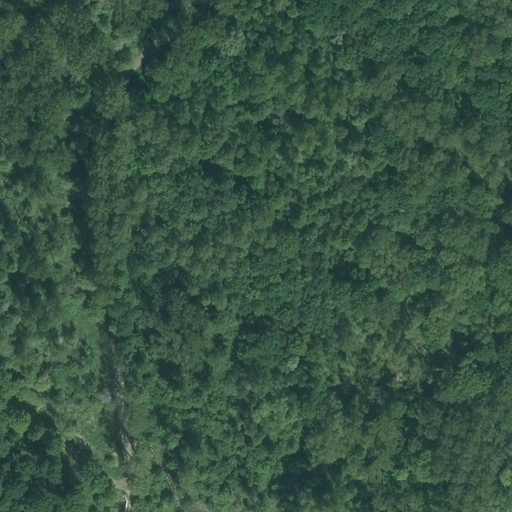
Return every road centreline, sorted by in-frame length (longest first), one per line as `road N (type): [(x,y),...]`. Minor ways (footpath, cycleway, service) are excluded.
road 1 (unclassified): [(217,0),(126,69),(112,92),(103,185),(125,511)]
road 2 (track): [(128,485),(113,482),(0,389)]
